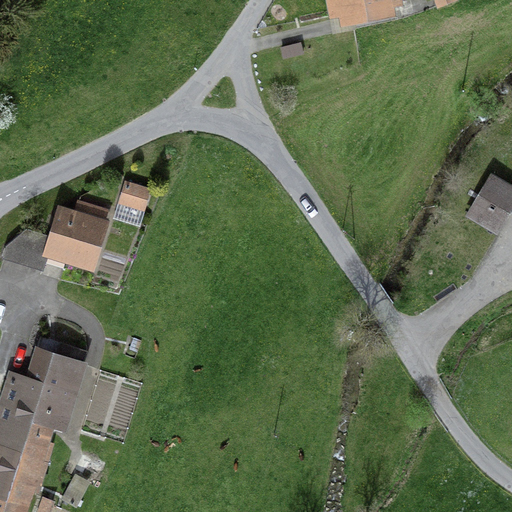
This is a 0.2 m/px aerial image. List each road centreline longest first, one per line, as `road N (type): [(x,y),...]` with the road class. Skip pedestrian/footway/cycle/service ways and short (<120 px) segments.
road 1 (unclassified): [(259,135),(431,392),(483,459),(511,481)]
road 2 (residential): [(166,119),(0,201)]
